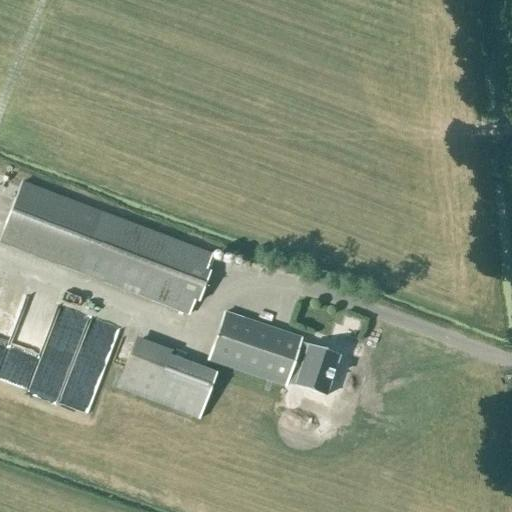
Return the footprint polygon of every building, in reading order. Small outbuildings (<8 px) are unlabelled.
[(211,256),(87,209),(21,183),(0,237),(0,242),(189,315),(211,256)] [(0,272),(0,362),(5,364),(23,277),(0,272)] [(33,287),(8,371),(66,388),(75,356),(48,349),(63,296),(33,287)] [(98,390),(119,315),(92,307),(69,390),(75,392),(77,384),(98,390)] [(334,355),(301,343),(222,317),(208,361),(286,389),(290,376),(324,387),(334,355)] [(169,356),(151,403),(198,421),(216,374),(169,356)]
